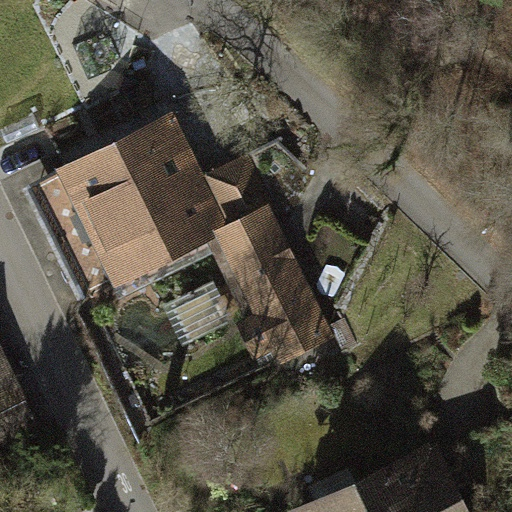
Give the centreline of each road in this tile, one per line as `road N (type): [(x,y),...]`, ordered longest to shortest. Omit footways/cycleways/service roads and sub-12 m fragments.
road 1 (residential): [(165,0),(354,139),(511,314)]
road 2 (residential): [(0,235),(135,511)]
